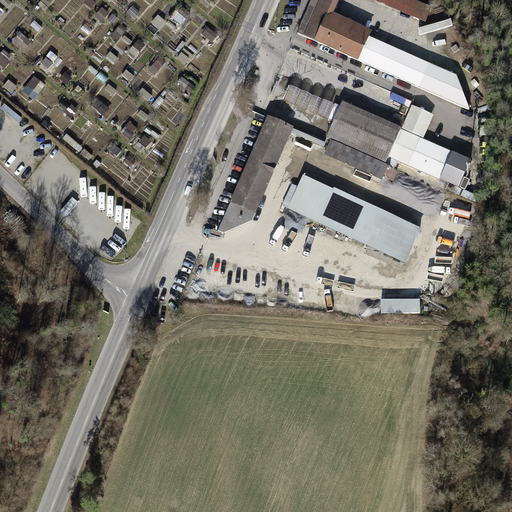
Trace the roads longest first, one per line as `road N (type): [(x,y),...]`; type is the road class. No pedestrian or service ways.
road 1 (unknown): [(206,215),(204,234),(213,244),(367,295),(412,288),(428,276),(441,242),(437,211),(304,160),(284,175)]
road 2 (primary): [(140,296),(267,0)]
road 3 (primary): [(54,511),(140,296)]
road 4 (unknown): [(277,42),(448,109),(460,122),(464,148)]
road 5 (unclassified): [(140,296),(108,280),(0,174)]
road 6 (unknown): [(271,57),(260,102),(312,119),(331,85),(298,69)]
